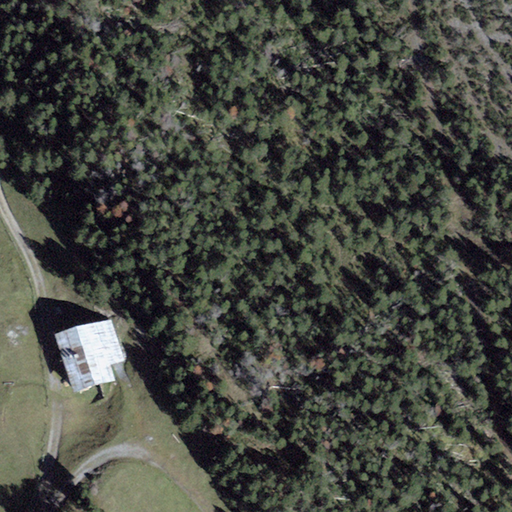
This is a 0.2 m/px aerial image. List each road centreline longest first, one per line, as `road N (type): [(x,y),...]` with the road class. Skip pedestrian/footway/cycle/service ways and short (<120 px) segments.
road 1 (track): [(37,511),(56,443),(57,377),(36,268),(0,195)]
road 2 (track): [(43,511),(90,465),(127,451),(155,458),(206,511)]
